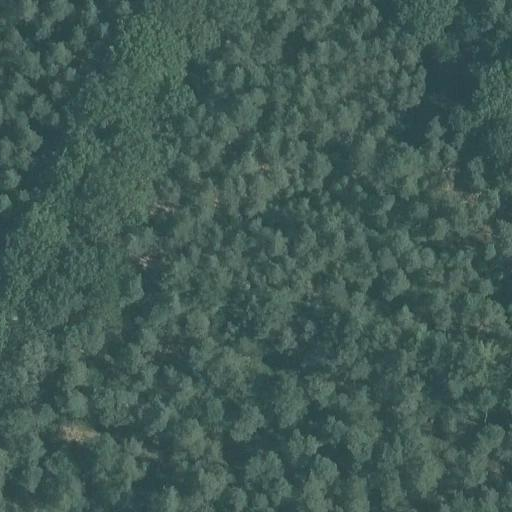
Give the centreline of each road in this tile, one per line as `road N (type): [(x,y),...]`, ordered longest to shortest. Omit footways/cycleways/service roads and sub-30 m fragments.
road 1 (track): [(206,0),(0,366)]
road 2 (track): [(424,0),(511,131)]
